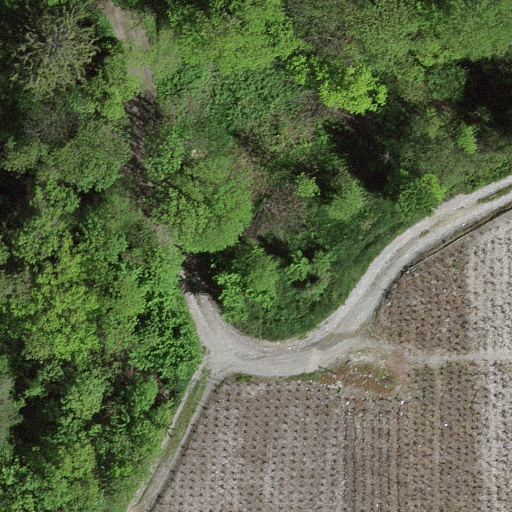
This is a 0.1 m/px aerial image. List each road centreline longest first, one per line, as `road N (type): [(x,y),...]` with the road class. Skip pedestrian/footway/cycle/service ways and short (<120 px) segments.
road 1 (track): [(187,258),(218,338),(238,352),(291,360),(334,338),(407,247),(511,188)]
road 2 (track): [(227,344),(136,511)]
